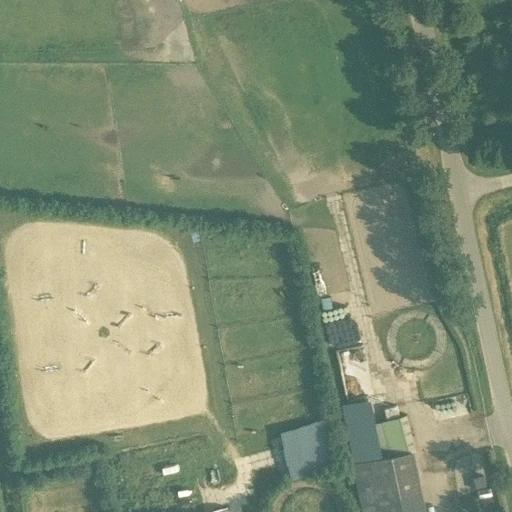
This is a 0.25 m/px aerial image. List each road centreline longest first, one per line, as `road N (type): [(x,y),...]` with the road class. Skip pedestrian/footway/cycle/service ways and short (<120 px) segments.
road 1 (unclassified): [(511,442),(458,197)]
road 2 (unclassified): [(458,197),(422,0)]
